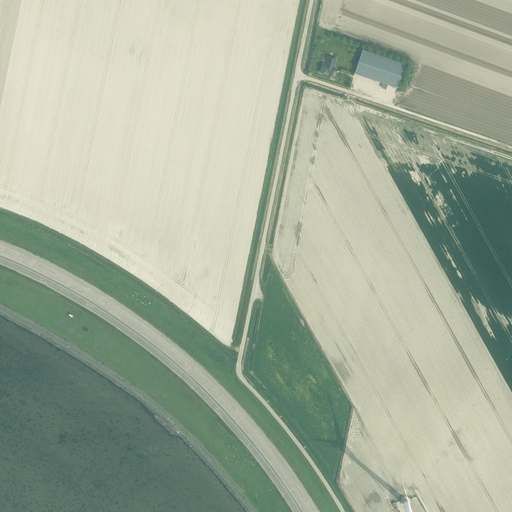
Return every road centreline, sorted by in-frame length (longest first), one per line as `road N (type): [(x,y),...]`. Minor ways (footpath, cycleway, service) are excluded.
road 1 (unclassified): [(343,511),(240,372),(311,0)]
road 2 (track): [(511,147),(296,74)]
